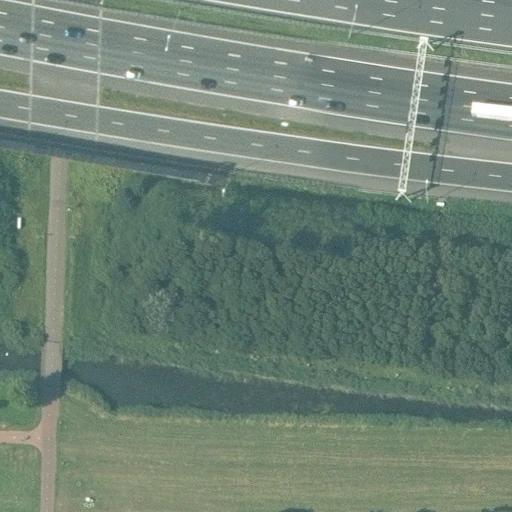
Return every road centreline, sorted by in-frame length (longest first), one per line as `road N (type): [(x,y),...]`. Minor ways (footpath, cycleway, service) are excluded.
road 1 (motorway): [(0,24),(511,108)]
road 2 (motorway): [(0,105),(511,179)]
